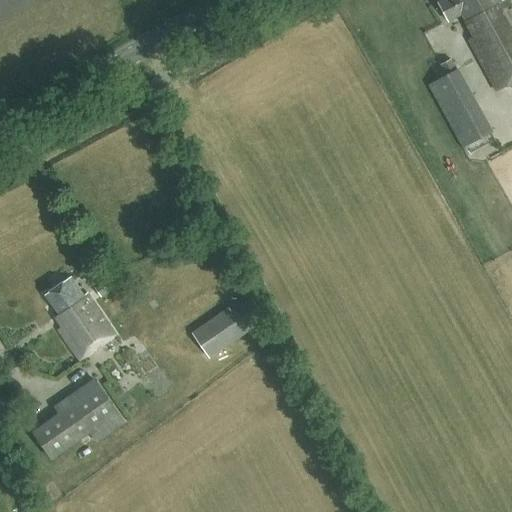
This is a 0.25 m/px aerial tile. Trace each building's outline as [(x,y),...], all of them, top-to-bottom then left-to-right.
[(497,92),(511,83),(511,8),(507,0),(502,0),(501,1),(500,0),(442,0),(438,3),(448,22),(461,15),(474,38),(468,41),(497,92)] [(491,132),(461,77),(456,69),(428,85),(463,148),(491,132)] [(88,294),(85,297),(70,277),(44,295),(65,325),(58,330),(79,360),(116,334),(88,294)] [(101,298),(113,290),(106,280),(94,289),(101,298)] [(192,332),(210,358),(267,319),(251,296),(231,310),(229,307),(192,332)] [(126,423),(95,378),(52,407),(56,414),(31,432),(52,460),(90,434),(96,443),(126,423)]
